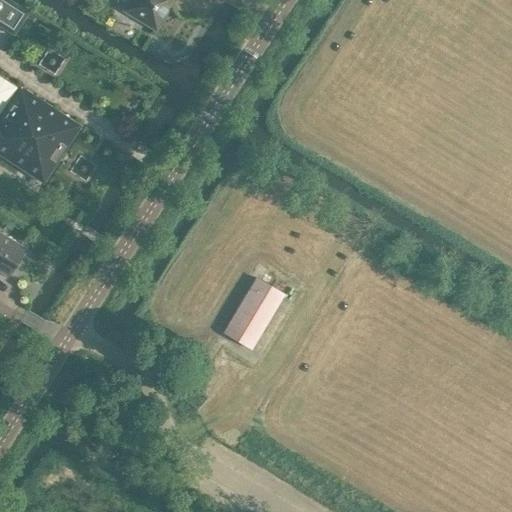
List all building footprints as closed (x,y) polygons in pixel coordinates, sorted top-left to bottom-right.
[(10,0),(0,0),(0,24),(14,34),(28,11),(10,0)] [(130,0),(125,9),(156,28),(173,0),(130,0)] [(9,102),(1,115),(62,154),(81,125),(21,86),(11,103),(9,102)] [(0,154),(43,182),(62,154),(1,115),(0,116),(0,154)] [(26,248),(0,231),(0,272),(8,277),(26,248)] [(284,294),(257,277),(224,332),(251,348),(284,294)]
